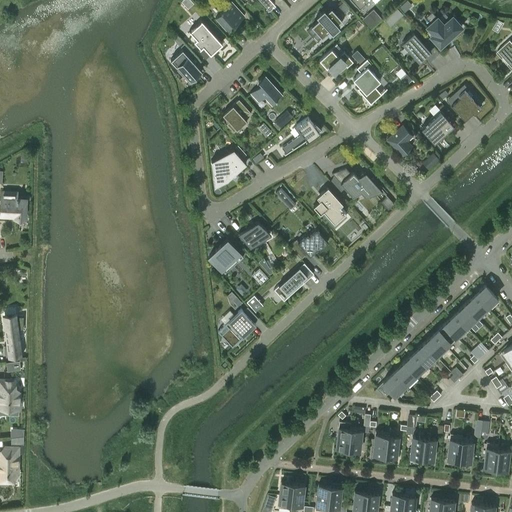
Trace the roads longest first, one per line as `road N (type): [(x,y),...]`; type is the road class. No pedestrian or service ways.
road 1 (residential): [(353,131),(218,210),(205,207),(191,108),(265,42)]
road 2 (residential): [(244,495),(252,477),(482,257)]
road 3 (residential): [(353,131),(460,66),(478,70),(509,111),(421,193)]
road 4 (residential): [(421,193),(226,378)]
road 5 (residential): [(48,511),(143,486),(244,495)]
road 6 (residential): [(265,42),(353,131)]
